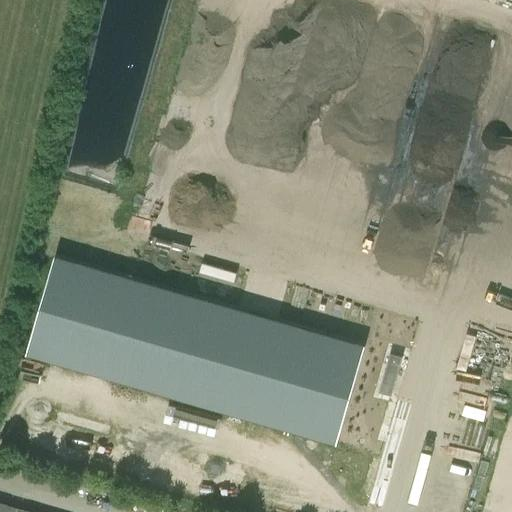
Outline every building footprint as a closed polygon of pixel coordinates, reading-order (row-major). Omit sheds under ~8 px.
[(511,10),(497,6),(491,29),(511,34),(511,10)] [(366,343),(56,253),(27,352),(337,442),(366,343)] [(390,353),(379,391),(391,394),(402,356),(390,353)] [(61,409),(57,421),(109,436),(113,425),(61,409)] [(73,430),(63,450),(89,462),(98,442),(73,430)] [(0,511),(37,511),(0,501),(0,511)]
